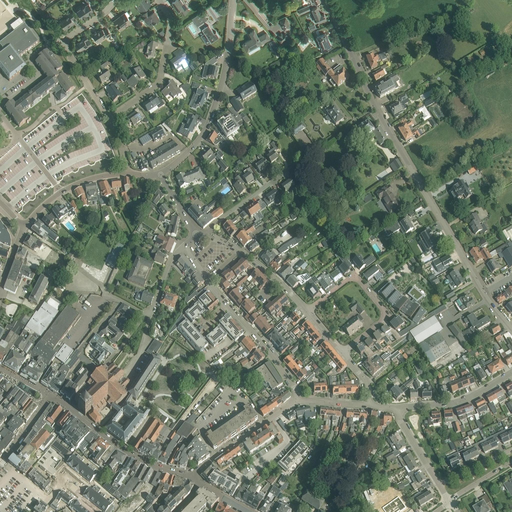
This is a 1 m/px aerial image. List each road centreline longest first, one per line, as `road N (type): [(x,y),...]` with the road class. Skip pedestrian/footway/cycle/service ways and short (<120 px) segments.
road 1 (residential): [(511,328),(375,108),(327,0)]
road 2 (residential): [(0,466),(52,398),(134,457),(191,478)]
road 3 (residential): [(160,175),(189,150),(213,111),(233,0)]
road 4 (residential): [(342,352),(383,311),(353,278),(308,311)]
road 5 (residential): [(206,280),(273,357),(297,401)]
road 6 (residential): [(109,118),(158,83),(169,17),(161,0)]
road 7 (residential): [(399,408),(470,397),(511,372)]
